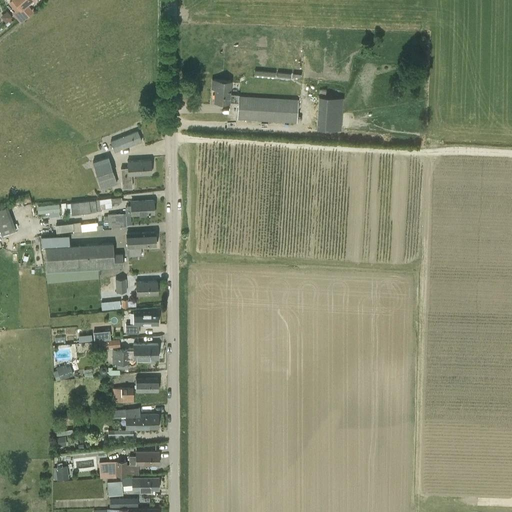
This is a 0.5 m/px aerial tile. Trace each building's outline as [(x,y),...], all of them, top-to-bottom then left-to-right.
[(12,0),(9,3),(23,18),(23,19),(32,11),(26,4),(29,0),(12,0)] [(0,16),(6,23),(13,17),(7,10),(0,16)] [(298,99),(238,96),(238,94),(230,94),(231,81),(212,79),(211,85),(215,85),(214,102),(229,103),(229,102),(238,102),(237,119),(297,123),(298,99)] [(316,128),(337,130),(341,130),(343,98),(318,96),(316,128)] [(110,141),(114,151),(141,141),(137,131),(110,141)] [(116,183),(109,158),(108,156),(92,161),(101,188),(116,183)] [(127,160),(127,167),(121,168),(122,188),(132,187),(131,174),(151,173),(150,159),(127,160)] [(70,203),(66,203),(65,202),(61,203),(62,213),(67,213),(67,214),(71,213),(90,211),(90,212),(96,211),(102,210),(101,208),(112,207),(112,205),(118,204),(122,200),(121,196),(95,200),(95,199),(89,200),(70,202),(70,203)] [(130,214),(154,213),(153,200),(131,201),(131,205),(127,205),(125,208),(125,212),(126,212),(126,214),(130,214)] [(39,212),(49,211),(49,216),(59,215),(59,210),(60,210),(59,203),(38,205),(39,212)] [(16,229),(7,207),(0,209),(0,234),(2,234),(16,229)] [(131,225),(130,214),(126,214),(126,212),(125,212),(107,214),(107,216),(105,216),(105,224),(108,224),(108,227),(127,225),(131,225)] [(73,232),(81,231),(80,221),(55,224),(56,232),(73,230),(73,232)] [(127,256),(141,255),(141,247),(156,246),(155,231),(126,233),(127,256)] [(39,277),(46,272),(47,281),(100,277),(99,268),(122,267),(122,252),(113,253),(113,242),(44,246),(39,277)] [(126,291),(126,278),(115,278),(116,291),(126,291)] [(136,281),(136,294),(157,294),(157,280),(136,281)] [(120,299),(101,301),(102,309),(121,307),(120,299)] [(134,324),(158,324),(158,311),(134,311),(134,324)] [(78,335),(79,342),(92,341),(91,334),(78,335)] [(95,349),(120,347),(119,338),(94,341),(95,349)] [(117,363),(117,368),(128,368),(128,363),(129,363),(129,359),(133,359),(147,358),(147,363),(156,363),(156,358),(158,358),(158,343),(133,343),(133,349),(112,349),(112,363),(117,363)] [(56,380),(60,379),(73,375),(70,366),(66,367),(65,364),(56,367),(58,372),(54,373),(56,380)] [(136,391),(158,391),(158,378),(136,378),(136,391)] [(111,401),(122,401),(133,401),(133,386),(121,387),(111,388),(111,401)] [(126,408),(108,410),(109,418),(126,417),(135,417),(135,427),(158,427),(158,413),(140,414),(139,407),(126,408)] [(114,428),(114,429),(108,428),(108,440),(114,440),(133,441),(133,429),(114,428)] [(66,446),(64,437),(55,438),(57,447),(66,446)] [(157,467),(157,464),(159,464),(158,450),(135,450),(135,455),(129,455),(129,464),(135,464),(149,464),(149,467),(151,469),(156,469),(157,467)] [(127,460),(116,460),(107,461),(108,477),(116,476),(116,475),(127,475),(127,460)] [(67,478),(66,470),(63,471),(63,467),(56,468),(58,480),(67,478)] [(123,485),(132,484),(132,490),(159,489),(159,476),(132,477),(120,478),(120,480),(107,481),(108,496),(123,494),(123,485)] [(110,507),(138,507),(138,497),(110,498),(110,507)]
